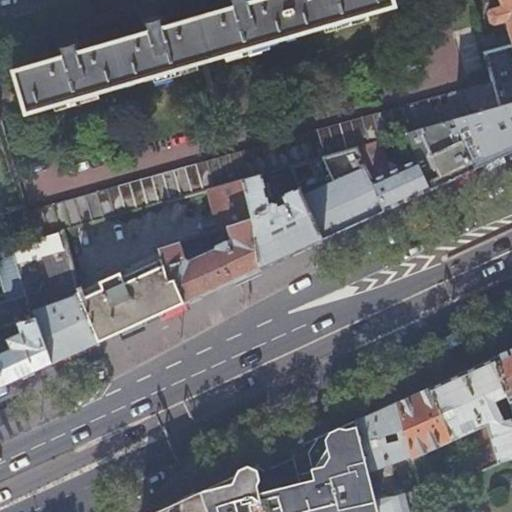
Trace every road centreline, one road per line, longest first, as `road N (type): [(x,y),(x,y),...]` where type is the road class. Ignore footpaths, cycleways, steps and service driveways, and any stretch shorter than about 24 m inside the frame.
road 1 (primary): [(0,498),(511,259)]
road 2 (primary): [(63,497),(511,294)]
road 3 (primary): [(511,207),(299,304),(78,427)]
road 4 (primary): [(511,240),(78,427)]
